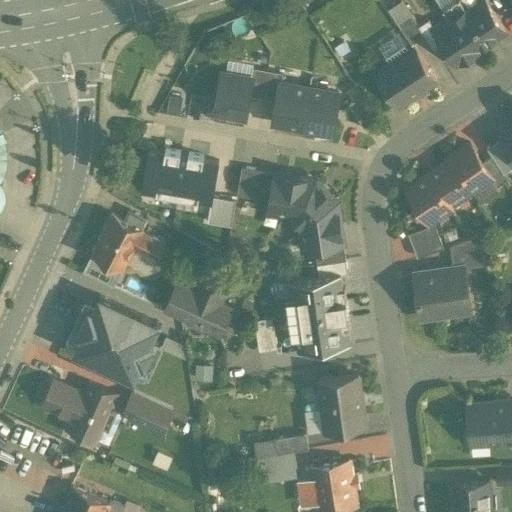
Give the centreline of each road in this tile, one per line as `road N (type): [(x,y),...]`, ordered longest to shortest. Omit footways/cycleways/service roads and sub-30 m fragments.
road 1 (residential): [(511,67),(383,158),(370,203),(394,370)]
road 2 (tertiary): [(53,15),(69,72),(72,168),(63,208),(0,347)]
road 3 (residential): [(394,370),(415,511)]
